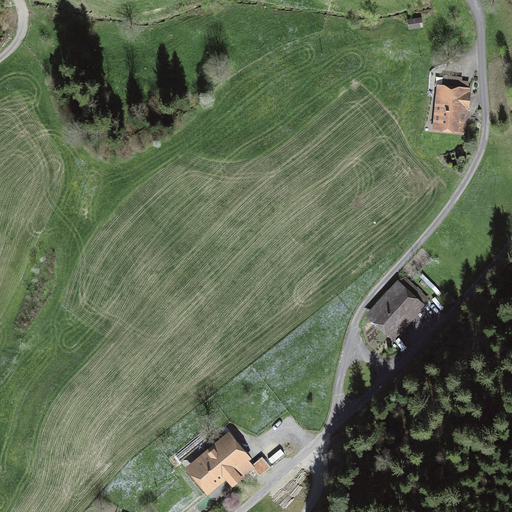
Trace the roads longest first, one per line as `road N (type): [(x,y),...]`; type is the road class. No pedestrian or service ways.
road 1 (track): [(335,425),(359,312),(442,215),(484,140),(480,22),(472,0)]
road 2 (track): [(511,242),(335,425)]
road 3 (track): [(335,425),(238,511)]
